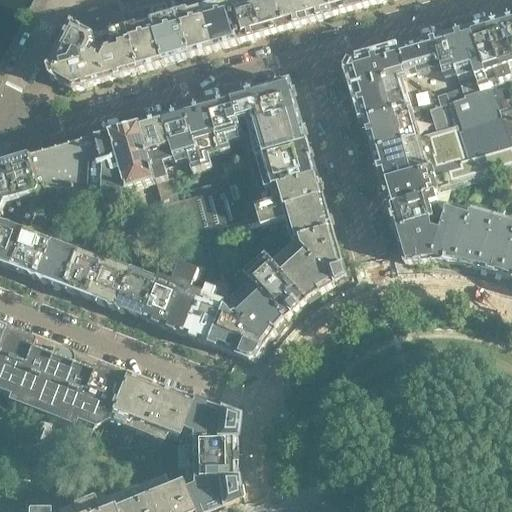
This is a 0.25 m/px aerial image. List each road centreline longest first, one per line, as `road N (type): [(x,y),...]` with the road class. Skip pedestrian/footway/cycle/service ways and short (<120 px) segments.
road 1 (residential): [(0,125),(42,130),(320,53)]
road 2 (residential): [(0,304),(264,407)]
road 3 (residential): [(382,293),(320,53)]
road 4 (residential): [(320,53),(499,0)]
road 5 (residential): [(382,293),(321,324),(282,370),(264,407)]
road 6 (residential): [(0,118),(49,15),(88,0)]
road 7 (residential): [(511,308),(444,288),(382,293)]
